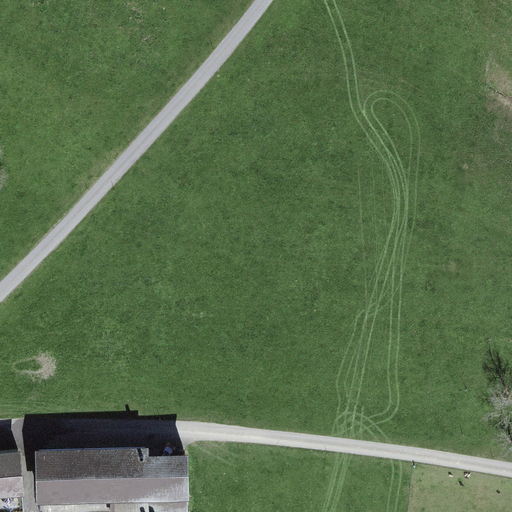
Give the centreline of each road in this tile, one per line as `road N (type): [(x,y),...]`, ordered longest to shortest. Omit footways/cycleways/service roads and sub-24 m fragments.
road 1 (unclassified): [(0,430),(198,430),(511,470)]
road 2 (unclassified): [(0,293),(263,0)]
